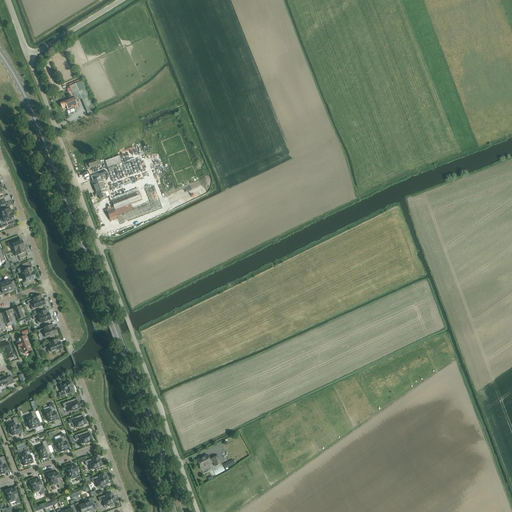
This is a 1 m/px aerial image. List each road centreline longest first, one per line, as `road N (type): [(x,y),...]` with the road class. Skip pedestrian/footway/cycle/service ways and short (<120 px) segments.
road 1 (unclassified): [(29,56),(133,336)]
road 2 (secondary): [(0,53),(28,103),(109,316)]
road 3 (unclassified): [(198,511),(133,336)]
road 4 (secondary): [(154,436),(109,316)]
